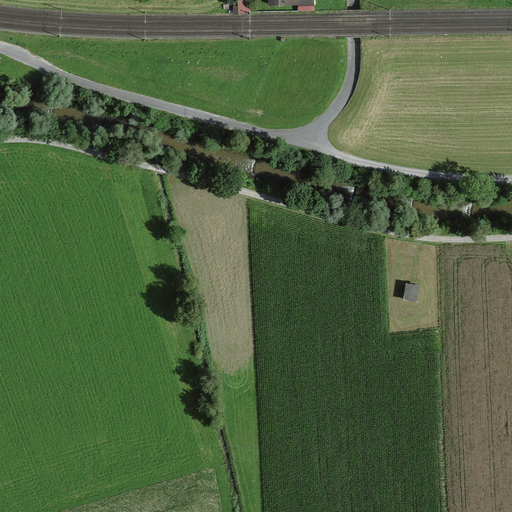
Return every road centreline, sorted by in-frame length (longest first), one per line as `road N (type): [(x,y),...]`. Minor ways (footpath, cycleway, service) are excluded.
road 1 (track): [(0,140),(43,140),(390,233),(511,239)]
road 2 (unclassified): [(0,49),(95,88),(250,131),(307,136),(328,122),(354,81),(356,0)]
road 3 (track): [(511,179),(362,164),(307,136)]
